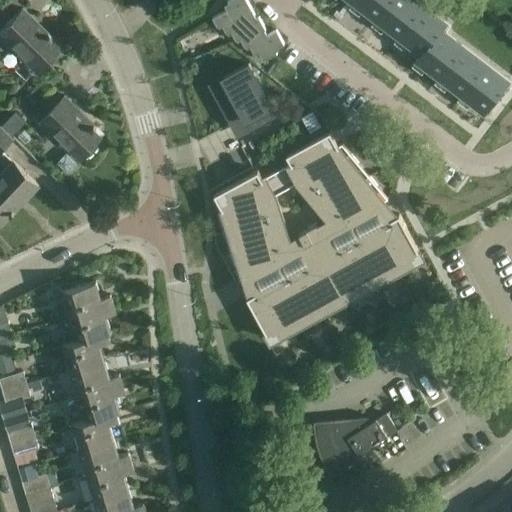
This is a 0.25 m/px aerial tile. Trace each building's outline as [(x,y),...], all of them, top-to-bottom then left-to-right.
[(285,43),(277,28),(268,33),(265,29),(266,28),(259,16),(257,17),(248,0),(228,0),(229,2),(225,4),(227,9),(212,16),(217,26),(222,24),(226,32),(231,30),(235,39),(241,38),(245,46),(250,44),(254,53),(259,51),(263,60),(278,52),(275,48),(285,43)] [(353,0),(375,16),(387,0),(353,0)] [(423,0),(387,0),(375,16),(399,35),(425,1),(423,0)] [(425,1),(399,35),(402,37),(421,52),(439,30),(443,25),(444,24),(448,19),(425,1)] [(0,34),(36,70),(60,45),(22,7),(0,29),(0,34)] [(439,30),(421,52),(416,58),(441,77),(467,43),(443,25),(439,30)] [(463,49),(441,77),(463,94),(489,60),(467,43),(463,49)] [(489,60),(463,94),(485,111),(493,101),(507,82),(511,77),(490,61),(489,60)] [(249,63),(210,85),(234,128),(241,123),(245,131),(278,113),(257,75),(256,76),(249,63)] [(40,120),(70,150),(78,158),(100,135),(76,111),(79,108),(65,95),(40,120)] [(16,110),(0,126),(10,136),(26,120),(16,110)] [(0,150),(12,138),(10,136),(0,126),(0,150)] [(331,129),(287,153),(291,161),(263,176),(258,169),(214,192),(223,207),(218,210),(240,278),(247,274),(254,286),(246,290),(271,339),(423,256),(399,213),(392,217),(382,200),(388,197),(340,141),(338,142),(331,129)] [(14,161),(0,175),(0,222),(1,224),(39,185),(14,161)] [(57,309),(60,320),(115,304),(112,294),(102,296),(98,280),(61,291),(65,307),(57,309)] [(115,304),(60,320),(62,327),(70,325),(75,341),(108,332),(112,330),(108,315),(117,312),(115,304)] [(9,320),(0,322),(0,337),(13,333),(9,320)] [(57,346),(53,348),(53,349),(56,357),(65,355),(69,371),(106,360),(102,344),(111,341),(109,333),(108,332),(75,341),(71,342),(57,346)] [(0,337),(0,349),(16,345),(13,333),(0,337)] [(9,351),(0,353),(0,363),(12,360),(9,351)] [(12,360),(0,363),(0,368),(1,373),(15,369),(12,360)] [(69,371),(77,396),(123,382),(120,373),(111,376),(106,360),(69,371)] [(0,377),(0,379),(3,390),(27,383),(23,370),(0,377)] [(123,382),(77,396),(84,419),(84,420),(117,411),(121,409),(116,394),(126,391),(123,382)] [(3,390),(7,403),(31,395),(27,383),(3,390)] [(4,417),(8,430),(11,442),(36,435),(28,410),(4,417)] [(80,421),(70,424),(72,428),(78,448),(78,449),(115,437),(111,423),(120,420),(117,412),(117,411),(84,420),(80,421)] [(335,476),(340,484),(369,465),(362,454),(389,436),(388,435),(398,428),(387,411),(370,422),(368,419),(318,426),(319,435),(320,444),(323,453),(326,461),(330,469),(335,476)] [(11,442),(15,455),(39,447),(36,435),(11,442)] [(78,449),(86,475),(132,461),(129,452),(120,455),(115,437),(78,449)] [(86,475),(94,500),(130,489),(125,473),(135,471),(132,461),(86,475)] [(33,463),(19,467),(22,480),(37,476),(33,463)] [(22,480),(26,493),(50,485),(46,473),(37,476),(22,480)] [(26,493),(32,511),(52,511),(58,510),(50,485),(26,493)] [(94,500),(97,511),(146,511),(147,511),(144,502),(135,505),(130,489),(94,500)]
